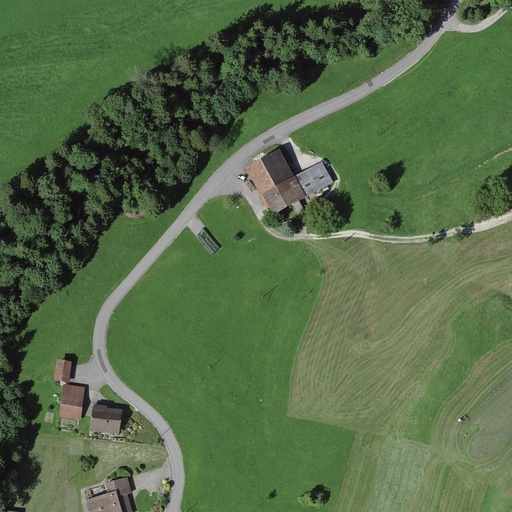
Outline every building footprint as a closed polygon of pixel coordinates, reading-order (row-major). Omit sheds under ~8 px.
[(279,155),(249,172),(275,218),(332,186),(322,167),(295,182),(279,155)] [(70,366),(60,365),(58,383),(68,384),(70,366)] [(83,391),(66,389),(62,420),(79,422),(83,391)] [(121,415),(97,411),(94,433),(118,436),(121,415)] [(110,499),(90,504),(91,511),(134,511),(126,482),(107,488),(110,499)]
